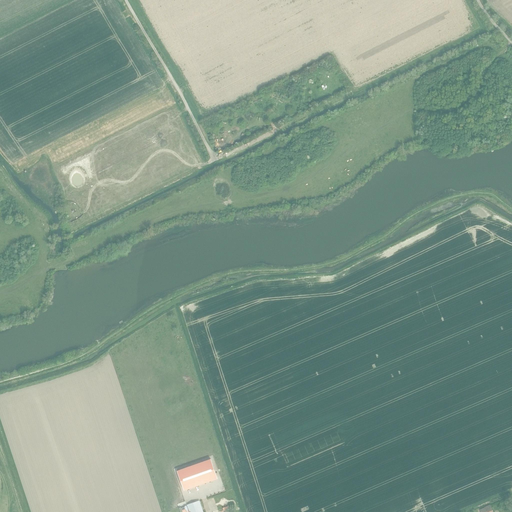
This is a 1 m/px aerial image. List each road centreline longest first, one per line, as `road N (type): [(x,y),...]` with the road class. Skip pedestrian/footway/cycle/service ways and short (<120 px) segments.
road 1 (track): [(0,292),(167,215),(294,184),(392,120),(460,107),(511,41)]
road 2 (unclassified): [(213,158),(125,0)]
